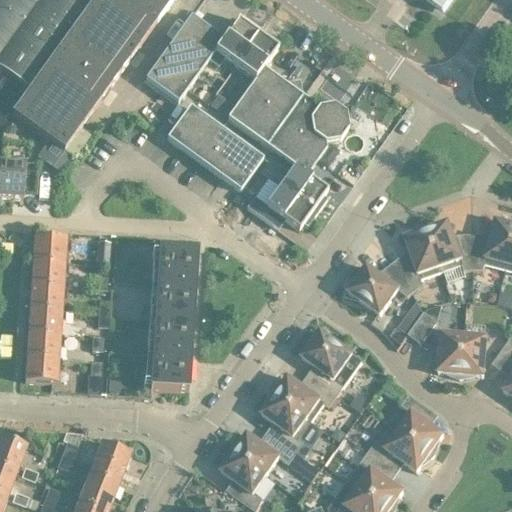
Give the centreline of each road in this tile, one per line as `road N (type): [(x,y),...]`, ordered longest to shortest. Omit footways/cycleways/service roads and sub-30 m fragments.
road 1 (residential): [(304,290),(436,96)]
road 2 (residential): [(195,443),(143,422),(0,411)]
road 3 (residential): [(304,290),(458,413)]
road 4 (residential): [(195,443),(304,290)]
road 5 (residential): [(205,226),(202,211),(124,158),(84,221)]
road 6 (unclassified): [(436,96),(299,0)]
road 7 (unclassified): [(436,96),(510,0)]
road 8 (residential): [(205,226),(84,221)]
